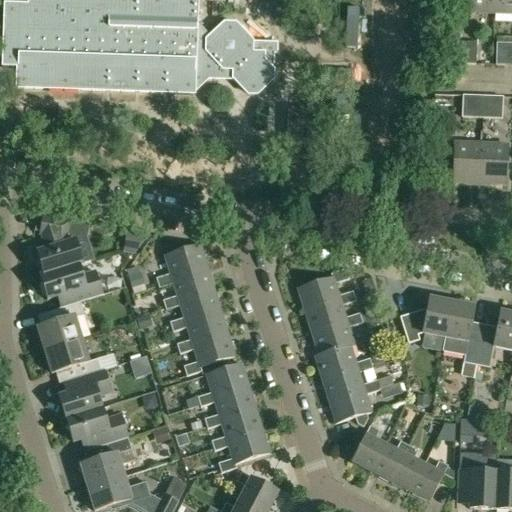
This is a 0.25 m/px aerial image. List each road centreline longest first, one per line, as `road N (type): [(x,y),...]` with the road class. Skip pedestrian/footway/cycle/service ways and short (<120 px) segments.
road 1 (residential): [(321,493),(234,218)]
road 2 (residential): [(511,272),(234,218)]
road 3 (residential): [(234,218),(0,178)]
road 4 (residential): [(57,511),(4,348),(0,306)]
